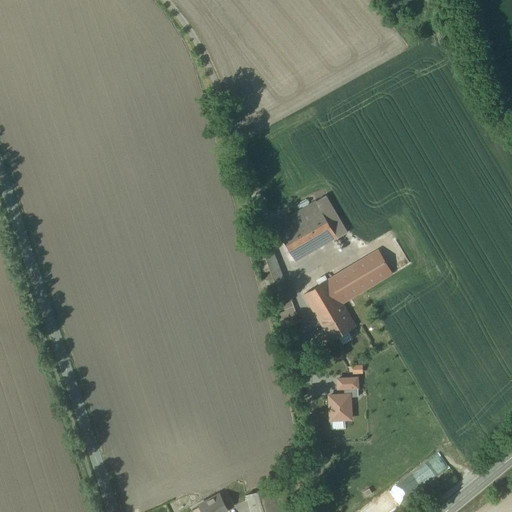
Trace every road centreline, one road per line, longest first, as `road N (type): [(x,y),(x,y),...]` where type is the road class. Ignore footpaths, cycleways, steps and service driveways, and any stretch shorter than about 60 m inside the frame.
road 1 (tertiary): [(113,511),(0,171)]
road 2 (track): [(511,128),(471,0)]
